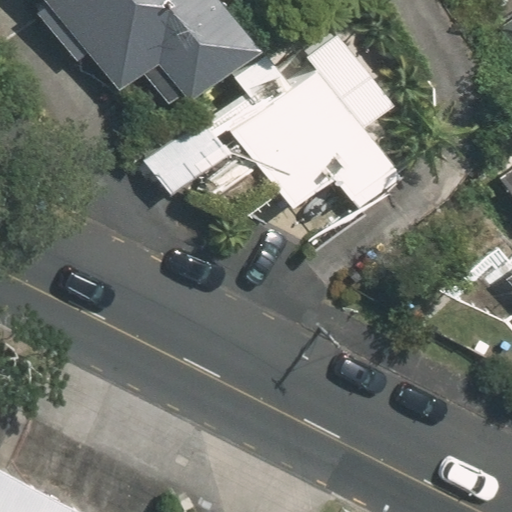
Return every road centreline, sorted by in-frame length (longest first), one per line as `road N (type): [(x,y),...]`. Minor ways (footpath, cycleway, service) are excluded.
road 1 (secondary): [(312,425),(0,269)]
road 2 (secondary): [(485,511),(312,425)]
